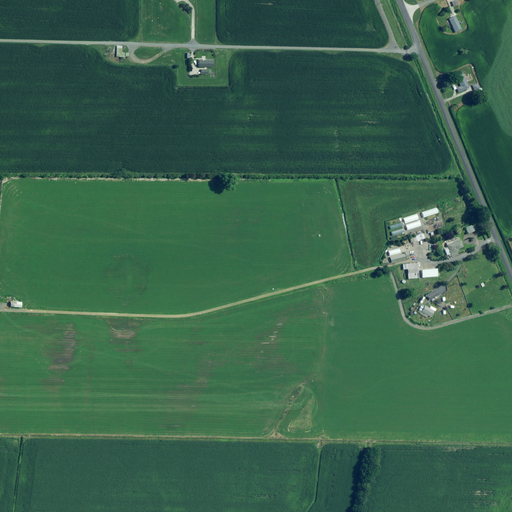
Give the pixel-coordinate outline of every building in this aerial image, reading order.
[(461,30),(454,17),(448,20),(454,33),(461,30)] [(121,53),(122,46),(117,46),(116,57),(124,57),(124,56),(125,56),(128,56),(128,53),(125,53),(121,53)] [(469,89),(461,71),(454,74),(460,86),(456,88),(458,93),(465,89),(465,90),(469,89)] [(473,231),(471,225),(464,227),(466,234),(473,231)] [(447,249),(449,254),(450,257),(456,254),(455,252),(457,251),(456,250),(462,247),(457,238),(451,241),(451,243),(445,245),(447,249)] [(404,259),(408,258),(406,252),(402,253),(403,254),(388,257),(390,263),(404,259)] [(424,262),(417,263),(418,278),(419,283),(425,282),(424,262)] [(417,278),(416,263),(401,265),(401,270),(406,269),(407,279),(417,278)] [(438,295),(434,290),(425,295),(429,301),(438,295)] [(429,309),(423,306),(422,309),(419,307),(417,310),(422,312),(421,314),(424,316),(425,315),(429,317),(434,310),(430,307),(429,309)]
